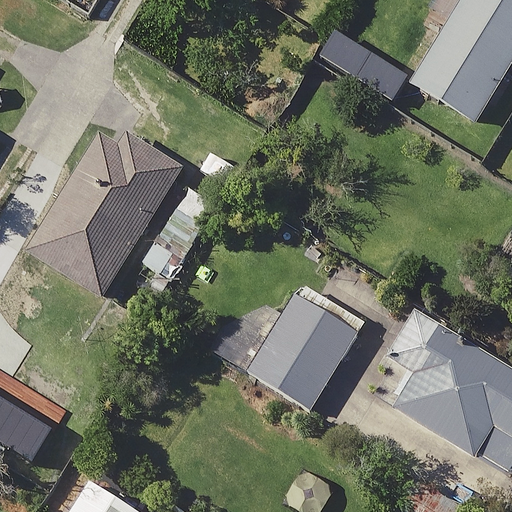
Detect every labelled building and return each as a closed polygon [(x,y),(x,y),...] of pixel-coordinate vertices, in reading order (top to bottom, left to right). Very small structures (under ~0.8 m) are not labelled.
[(511,87),(511,0),(484,0),(426,92),(485,130),(511,87)] [(119,308),(145,265),(163,276),(177,253),(159,242),(199,176),(121,129),(41,260),(119,308)] [(0,299),(10,282),(0,276),(0,299)] [(367,338),(308,304),(272,367),(331,401),(367,338)] [(402,366),(419,376),(403,401),(415,408),(406,423),(482,470),(486,462),(511,477),(511,371),(429,321),(402,366)] [(465,511),(431,488),(414,511),(465,511)]
